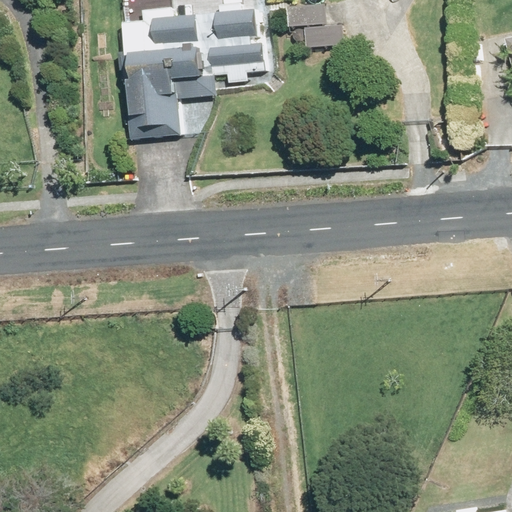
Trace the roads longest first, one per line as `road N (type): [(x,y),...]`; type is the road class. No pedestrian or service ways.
road 1 (tertiary): [(511,215),(0,255)]
road 2 (unknown): [(219,238),(228,363),(214,409),(172,460),(109,511)]
